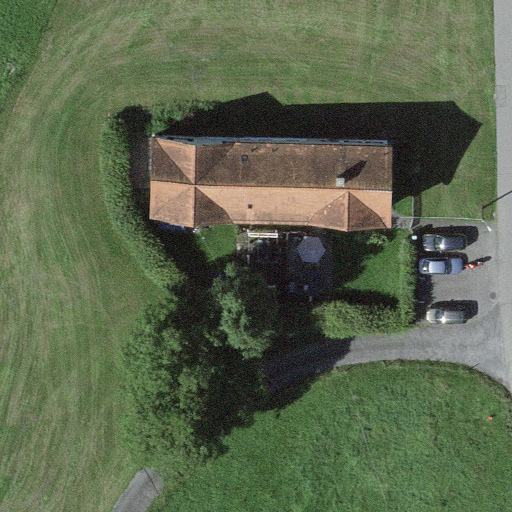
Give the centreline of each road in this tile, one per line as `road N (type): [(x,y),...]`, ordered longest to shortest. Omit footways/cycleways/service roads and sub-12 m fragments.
road 1 (track): [(511,343),(371,337),(263,374),(165,455),(127,511)]
road 2 (track): [(503,0),(511,348)]
